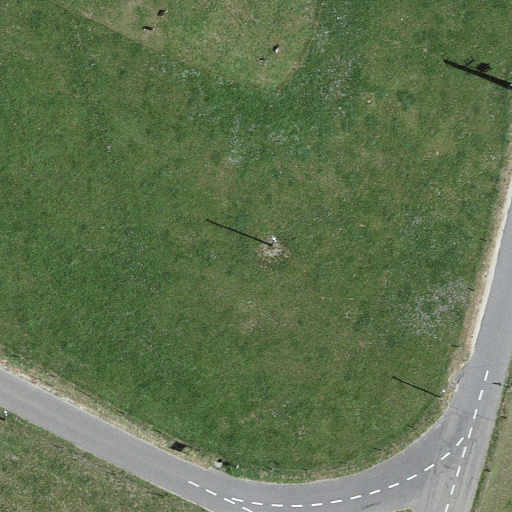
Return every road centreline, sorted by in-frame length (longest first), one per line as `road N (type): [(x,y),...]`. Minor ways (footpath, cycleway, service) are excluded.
road 1 (unclassified): [(232,502),(0,388)]
road 2 (unclassified): [(232,502),(288,507),(379,492),(469,436)]
road 3 (tertiary): [(511,265),(469,436)]
